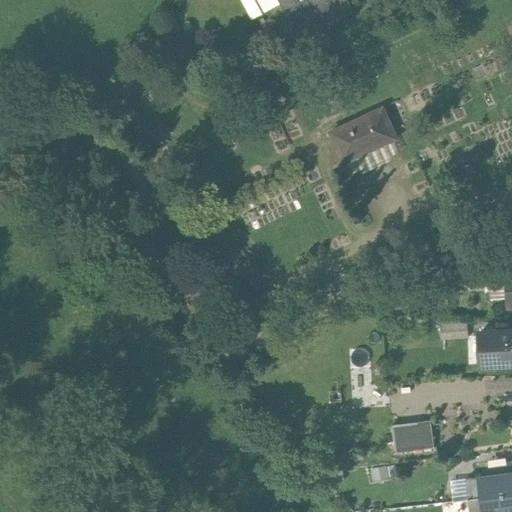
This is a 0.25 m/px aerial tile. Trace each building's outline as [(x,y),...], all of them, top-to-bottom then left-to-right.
[(256,0),(258,2),(261,0),(278,0),(279,1),(277,2),(282,11),(284,9),(290,20),(273,29),(284,49),(301,39),(357,16),(350,0),(346,0),(344,1),(343,0),(256,0)] [(383,109),(330,133),(344,164),(345,163),(341,154),(392,132),(396,141),(397,140),(383,109)] [(481,254),(456,257),(457,272),(482,268),(481,254)] [(467,323),(441,324),(442,340),(467,338),(467,323)] [(511,330),(481,332),(482,365),(511,364),(511,330)] [(431,420),(393,426),(397,452),(435,446),(431,420)] [(511,469),(489,472),(490,479),(468,481),(468,498),(511,492),(511,469)] [(511,511),(511,492),(468,498),(469,511),(511,511)]
